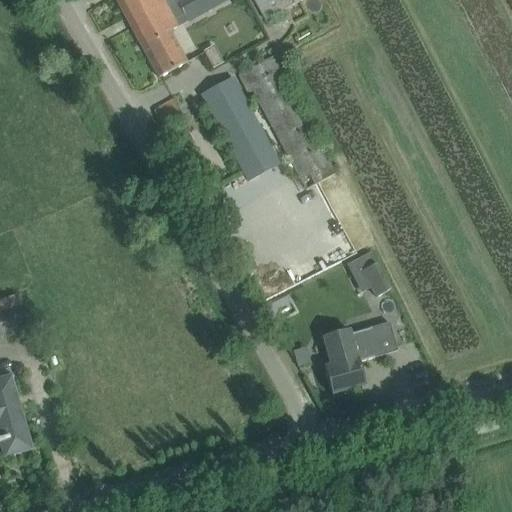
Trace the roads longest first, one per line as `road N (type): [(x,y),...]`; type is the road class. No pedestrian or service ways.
road 1 (unclassified): [(319,447),(60,0)]
road 2 (unclassified): [(93,511),(319,447)]
road 3 (unclassified): [(319,447),(511,392)]
